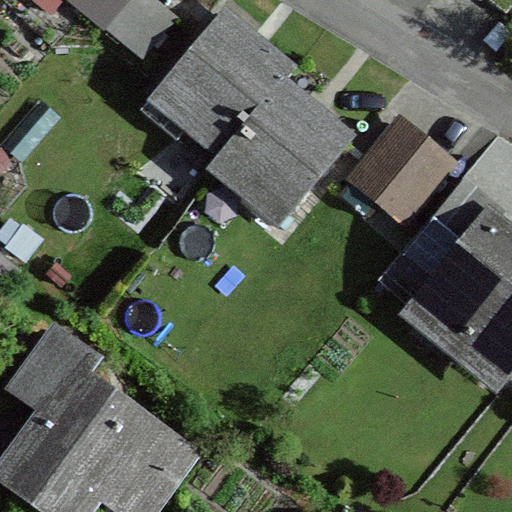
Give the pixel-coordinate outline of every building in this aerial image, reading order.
[(68,0),(82,11),(91,0),(68,0)] [(142,61),(176,19),(153,0),(91,0),(82,11),(142,61)] [(511,0),(486,0),(506,15),(511,6),(511,0)] [(195,118),(187,128),(221,157),(280,86),(290,73),(222,18),(162,90),(195,118)] [(288,214),(348,141),(280,86),(221,157),(211,168),(246,197),(254,186),(288,214)] [(399,127),(357,178),(404,217),(446,166),(399,127)] [(433,220),(472,251),(445,285),(403,252),(384,276),(464,340),(458,347),(493,376),(511,353),(511,243),(494,229),(505,214),(464,181),(433,220)] [(0,292),(18,272),(0,256),(0,292)] [(77,511),(97,486),(132,511),(141,511),(183,455),(80,381),(92,364),(59,340),(23,388),(54,410),(9,475),(60,511),(77,511)]
